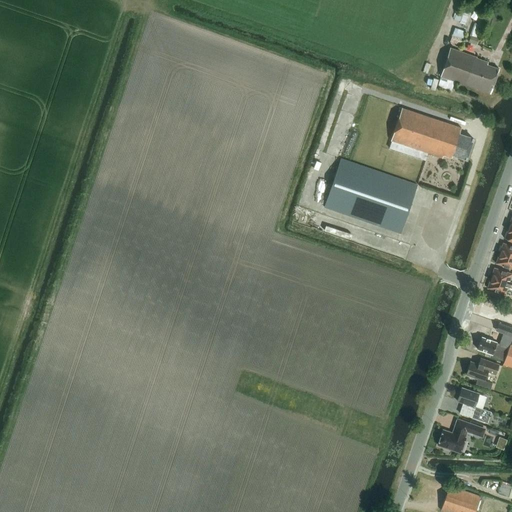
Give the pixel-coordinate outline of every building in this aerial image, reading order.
[(460,46),(465,32),(455,28),(449,42),(460,46)] [(490,95),(499,70),(487,66),(488,63),(476,59),(477,58),(450,49),(437,86),(451,91),(454,82),(490,95)] [(461,128),(402,109),(391,141),(442,159),(443,156),(451,158),(452,155),(466,160),(473,139),(459,135),(461,128)] [(400,234),(417,185),(340,159),(324,208),(400,234)] [(499,254),(511,258),(511,247),(503,244),(503,243),(499,254)] [(511,258),(499,254),(495,264),(496,264),(511,269),(511,258)] [(494,268),(490,279),(506,284),(507,281),(510,282),(511,275),(511,274),(495,269),(495,268),(494,268)] [(506,284),(490,279),(487,289),(488,289),(505,295),(507,288),(505,287),(506,284)] [(502,335),(502,336),(499,344),(497,343),(481,337),(477,350),(491,354),(490,357),(504,361),(503,364),(511,366),(511,345),(510,345),(509,347),(506,347),(509,337),(502,335)] [(490,391),(492,384),(484,381),(487,373),(495,376),(499,365),(480,359),(478,365),(470,362),(466,376),(470,377),(470,379),(473,380),(475,379),(477,380),(475,386),(490,391)] [(479,394),(474,393),(462,388),(457,402),(463,404),(460,414),(487,423),(490,413),(474,407),(479,394)] [(485,430),(469,424),(457,420),(452,434),(443,430),(438,446),(460,454),(466,438),(465,438),(466,434),(472,436),(473,434),(482,438),(485,430)] [(501,439),(497,448),(503,450),(506,441),(501,439)] [(511,498),(511,487),(501,484),(498,494),(511,498)] [(443,511),(475,511),(480,498),(449,487),(441,511),(443,511)]
